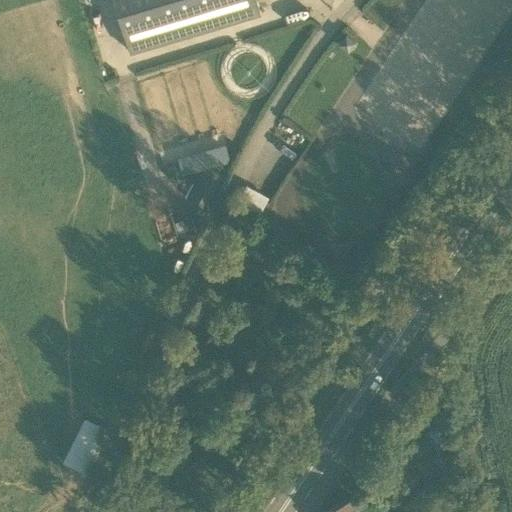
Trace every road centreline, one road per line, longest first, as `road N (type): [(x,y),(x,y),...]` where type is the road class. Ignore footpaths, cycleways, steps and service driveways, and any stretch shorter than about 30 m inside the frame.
road 1 (unclassified): [(92,511),(148,416),(243,178),(295,87),(365,0)]
road 2 (secondary): [(278,511),(511,171)]
